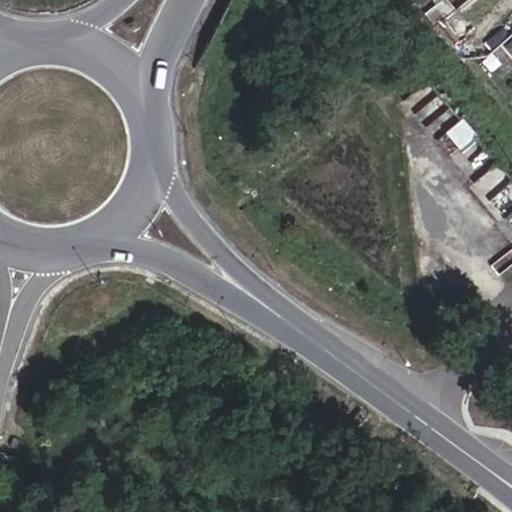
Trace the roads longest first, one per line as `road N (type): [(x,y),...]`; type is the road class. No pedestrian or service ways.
road 1 (secondary): [(281,313),(511,479)]
road 2 (secondary): [(96,233),(164,255),(281,313)]
road 3 (secondary): [(281,313),(152,165)]
